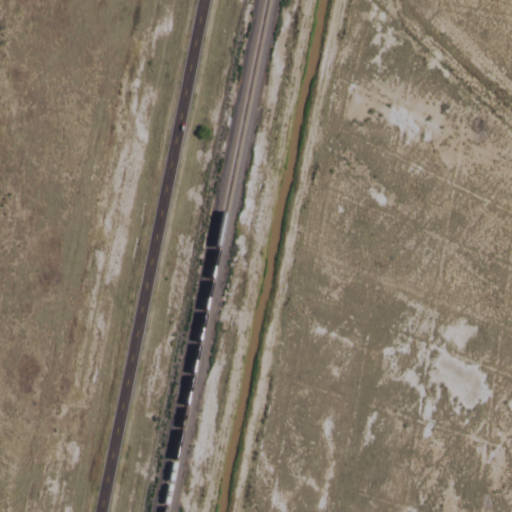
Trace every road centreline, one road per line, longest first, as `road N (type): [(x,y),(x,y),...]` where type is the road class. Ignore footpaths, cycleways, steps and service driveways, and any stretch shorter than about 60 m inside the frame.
road 1 (track): [(336,0),(231,511)]
road 2 (secondary): [(97,511),(201,0)]
road 3 (track): [(308,0),(205,511)]
